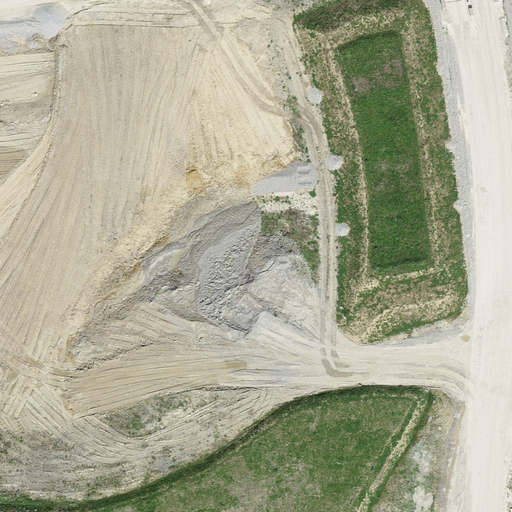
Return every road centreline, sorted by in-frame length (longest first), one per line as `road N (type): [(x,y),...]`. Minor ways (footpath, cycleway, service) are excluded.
road 1 (track): [(0,492),(204,483),(416,511)]
road 2 (track): [(157,0),(151,53),(113,83),(41,82),(0,69)]
road 3 (track): [(488,511),(511,363)]
